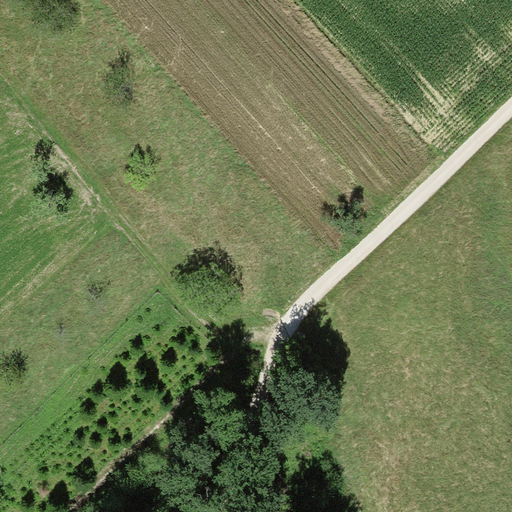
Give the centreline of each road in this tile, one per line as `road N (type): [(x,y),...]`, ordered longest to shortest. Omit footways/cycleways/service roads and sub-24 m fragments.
road 1 (track): [(511,108),(280,330)]
road 2 (track): [(280,330),(223,511)]
